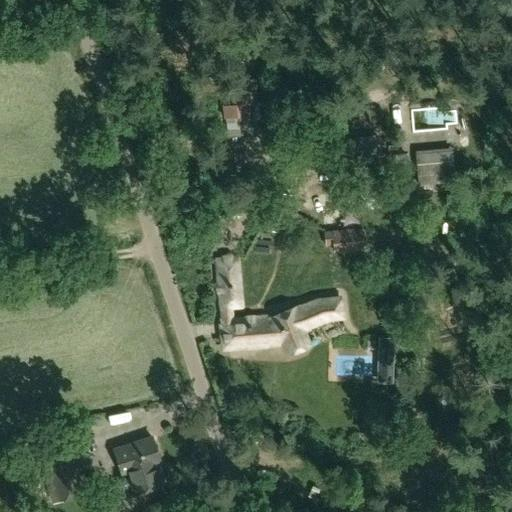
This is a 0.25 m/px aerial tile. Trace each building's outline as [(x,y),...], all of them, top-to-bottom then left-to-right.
[(249,120),(247,102),(256,101),(253,78),(230,81),(233,105),(223,106),(225,118),(238,116),(239,121),(249,120)] [(382,178),(377,135),(337,140),(339,154),(365,151),(368,180),(382,178)] [(419,184),(455,180),(452,151),(416,154),(419,184)] [(409,178),(406,154),(388,155),(391,179),(409,178)] [(275,231),(289,194),(272,187),(258,225),(275,231)] [(353,230),(352,227),(323,231),(325,243),(333,242),(333,250),(365,246),(362,229),(353,230)] [(237,256),(217,257),(222,321),(221,321),(223,348),(269,344),(269,343),(283,341),(287,351),(308,343),(302,329),(330,318),(342,316),(340,298),(317,301),(303,306),(299,307),(268,320),(268,317),(232,320),(231,308),(242,307),(237,256)] [(422,290),(448,283),(444,270),(418,277),(422,290)] [(379,351),(393,351),(393,341),(379,340),(379,351)] [(52,501),(59,499),(82,491),(61,428),(38,435),(31,438),(52,501)] [(163,483),(156,462),(160,461),(151,436),(115,449),(124,472),(127,471),(135,493),(163,483)]
